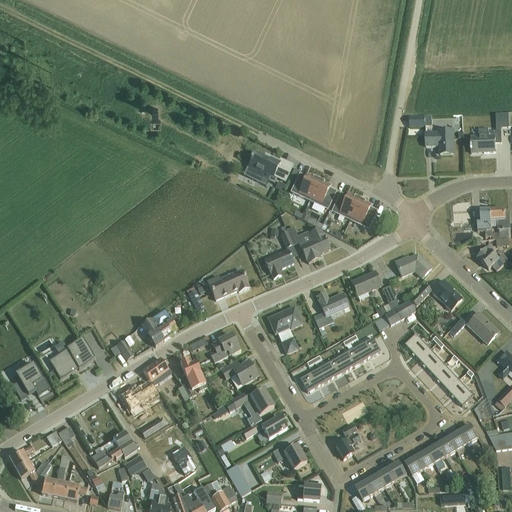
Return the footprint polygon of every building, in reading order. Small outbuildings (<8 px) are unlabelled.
[(509,129),(508,115),(495,115),(496,129),(509,129)] [(432,128),(432,118),(410,119),(410,129),(432,128)] [(496,145),(502,145),(501,132),(494,133),(494,138),(488,138),(488,131),(478,131),(478,138),(471,138),(472,154),(496,153),(496,145)] [(441,156),(454,155),(453,132),(440,133),(440,134),(426,134),(426,148),(440,148),(441,156)] [(251,164),(248,170),(254,173),(251,179),(265,186),(265,188),(266,188),(266,187),(268,183),(274,185),(274,186),(277,179),(285,183),(291,169),(271,159),(270,160),(271,160),(270,162),(255,155),(252,161),(251,160),(250,163),(251,164)] [(292,192),(291,194),(309,202),(314,192),(319,182),(307,177),(306,179),(300,176),(292,192)] [(314,192),(309,202),(327,211),(336,193),(334,192),(329,190),(330,188),(319,182),(314,192)] [(286,187),(278,183),(275,190),(280,192),(281,189),(284,190),(286,187)] [(340,195),(332,213),(350,222),(360,202),(348,196),(347,198),(340,195)] [(299,212),(301,201),(295,199),(293,210),(299,212)] [(360,202),(350,222),(368,231),(377,213),(371,210),(370,209),(371,207),(360,202)] [(309,205),(307,210),(318,215),(320,209),(309,205)] [(511,231),(510,214),(506,214),(505,211),(491,212),(492,222),(498,222),(499,231),(500,231),(500,235),(493,235),(492,235),(493,239),(493,242),(497,242),(509,242),(509,240),(509,231),(511,231)] [(492,235),(492,222),(491,212),(490,212),(480,212),(481,220),(481,224),(479,224),(477,225),(478,229),(478,234),(482,234),(485,234),(485,236),(485,239),(493,239),(492,235)] [(308,218),(306,223),(321,230),(323,226),(308,218)] [(293,247),(288,234),(287,232),(285,227),(281,229),(284,235),(281,237),(287,250),(293,247)] [(294,229),(287,232),(288,234),(293,247),(294,247),(299,245),(307,262),(309,265),(321,260),(320,256),(330,252),(324,238),(320,230),(309,236),(308,233),(298,238),(294,229)] [(279,232),(272,230),(270,237),(278,239),(279,232)] [(504,257),(499,261),(492,253),(494,251),(489,247),(480,256),(484,260),(481,263),(489,271),(492,268),(497,273),(509,262),(504,257)] [(279,272),(294,266),(288,252),(265,262),(271,276),(274,281),(282,277),(279,272)] [(422,281),(425,277),(431,270),(421,260),(419,262),(414,258),(408,261),(408,259),(396,264),(402,278),(414,273),(422,281)] [(219,279),(208,284),(216,302),(238,292),(239,294),(249,289),(245,279),(246,277),(245,274),(243,274),(242,272),(220,282),(219,279)] [(369,299),(367,295),(382,288),(375,274),(351,284),(358,299),(359,303),(369,299)] [(451,312),(462,301),(449,288),(450,287),(444,282),(432,295),(451,312)] [(202,285),(196,287),(199,294),(206,292),(202,285)] [(416,308),(431,293),(425,287),(410,302),(416,308)] [(395,311),(399,309),(390,288),(383,291),(392,313),(395,311)] [(206,311),(196,293),(193,289),(187,293),(189,297),(198,315),(206,311)] [(330,317),(349,309),(343,296),(328,302),(325,295),(317,299),(324,315),(314,319),(319,331),(333,325),(330,317)] [(409,303),(399,309),(395,311),(401,322),(416,313),(409,303)] [(295,309),(268,321),(275,337),(278,335),(289,331),(290,330),(291,332),(302,326),(295,309)] [(379,319),(386,316),(383,310),(377,313),(379,319)] [(395,311),(392,313),(385,317),(385,318),(390,327),(391,328),(401,322),(395,311)] [(154,321),(151,323),(165,342),(174,336),(173,335),(176,332),(176,331),(177,330),(165,313),(154,321)] [(488,346),(498,334),(478,315),(467,327),(488,346)] [(385,318),(375,324),(377,328),(380,333),(390,327),(385,318)] [(454,338),(466,326),(461,321),(449,333),(454,338)] [(165,342),(151,323),(150,322),(142,329),(148,337),(147,337),(155,349),(164,343),(165,342)] [(430,352),(415,336),(404,347),(419,362),(430,352)] [(215,365),(240,351),(232,337),(212,347),(215,353),(210,355),(215,365)] [(298,351),(293,340),(282,345),(281,345),(286,356),(287,356),(298,351)] [(373,340),(354,350),(362,364),(380,354),(373,340)] [(88,353),(89,353),(82,342),(82,343),(79,344),(67,351),(66,351),(67,352),(59,357),(60,360),(50,366),(60,382),(75,373),(74,371),(77,369),(79,372),(95,362),(94,360),(93,361),(88,353)] [(117,348),(127,363),(133,359),(124,344),(117,348)] [(197,344),(190,348),(193,353),(200,350),(197,344)] [(58,346),(51,350),(55,356),(62,352),(58,346)] [(354,350),(336,361),(344,374),(362,364),(354,350)] [(444,367),(430,352),(419,362),(433,378),(444,367)] [(511,358),(507,354),(499,363),(505,370),(499,376),(504,380),(511,371),(511,358)] [(161,361),(143,373),(154,388),(172,376),(161,361)] [(336,361),(318,371),(326,384),(344,374),(336,361)] [(184,364),(180,366),(184,375),(187,382),(189,388),(192,393),(198,390),(199,392),(200,394),(203,392),(207,391),(205,388),(201,378),(195,365),(193,366),(189,368),(187,363),(184,364)] [(237,391),(243,387),(257,379),(249,364),(240,369),(236,364),(222,372),(227,380),(230,379),(237,391)] [(13,387),(12,388),(21,403),(28,398),(29,398),(22,387),(29,383),(35,394),(38,398),(39,398),(38,396),(48,390),(49,392),(50,391),(44,380),(42,381),(40,377),(41,376),(35,365),(20,374),(15,377),(19,384),(13,387)] [(459,382),(444,367),(433,378),(447,393),(459,382)] [(318,371),(299,381),(307,395),(326,384),(318,371)] [(134,387),(142,382),(138,375),(129,380),(134,387)] [(473,398),(459,382),(447,393),(462,409),(473,398)] [(194,394),(189,385),(186,386),(183,388),(190,400),(196,397),(194,394)] [(511,401),(511,387),(498,402),(499,403),(497,404),(504,411),(511,401)] [(178,389),(173,392),(180,402),(184,399),(178,389)] [(134,391),(121,399),(130,415),(140,408),(142,411),(153,405),(143,390),(137,394),(134,391)] [(218,413),(212,417),(215,421),(220,418),(221,418),(229,413),(229,414),(236,410),(245,405),(253,419),(249,422),(253,428),(255,426),(262,422),(259,417),(261,417),(274,408),(264,391),(250,399),(248,400),(245,395),(231,403),(225,407),(217,412),(218,413)] [(477,409),(474,412),(480,422),(483,420),(477,409)] [(269,442),(288,431),(280,418),(262,429),(269,442)] [(509,422),(502,424),(504,432),(511,430),(509,422)] [(182,426),(185,431),(190,428),(186,423),(182,426)] [(253,428),(242,434),(243,434),(246,440),(259,433),(255,426),(253,428)] [(346,439),(357,433),(353,427),(343,433),(346,439)] [(460,435),(468,447),(479,441),(472,428),(460,435)] [(70,429),(59,436),(65,446),(69,444),(70,444),(72,442),(71,440),(75,438),(70,429)] [(239,433),(226,439),(229,445),(241,439),(239,433)] [(56,434),(51,437),(57,446),(59,445),(62,443),(56,434)] [(96,466),(131,444),(125,435),(100,450),(95,453),(98,457),(93,460),(96,466)] [(357,444),(361,441),(357,435),(350,439),(335,448),(344,462),(354,456),(350,449),(354,446),(355,448),(358,446),(357,444)] [(468,447),(460,435),(450,441),(457,453),(468,447)] [(509,452),(507,436),(501,437),(504,453),(509,452)] [(52,449),(57,446),(51,437),(46,440),(52,449)] [(504,453),(501,437),(490,439),(498,454),(504,453)] [(450,441),(439,447),(446,460),(457,453),(450,441)] [(208,450),(203,443),(197,446),(201,454),(208,450)] [(137,454),(131,444),(96,466),(99,470),(115,460),(117,463),(123,458),(125,461),(137,454)] [(294,472),(307,464),(297,448),(289,453),(285,447),(273,454),(278,464),(286,459),(294,472)] [(439,447),(428,454),(435,466),(438,471),(445,467),(442,462),(446,460),(439,447)] [(16,471),(29,464),(25,457),(34,452),(32,449),(10,461),(16,471)] [(220,458),(224,456),(220,449),(216,452),(220,458)] [(183,450),(172,457),(180,470),(184,477),(196,470),(185,452),(183,450)] [(484,450),(479,453),(484,462),(490,458),(484,450)] [(200,455),(206,467),(212,464),(207,452),(200,455)] [(428,454),(417,460),(425,473),(435,466),(428,454)] [(224,456),(220,458),(227,469),(230,467),(224,456)] [(57,484),(54,499),(66,501),(69,486),(61,485),(66,458),(62,457),(57,484)] [(258,462),(260,467),(271,463),(269,458),(258,462)] [(425,473),(417,460),(406,467),(413,479),(425,473)] [(36,476),(29,464),(16,471),(21,481),(29,477),(34,485),(38,480),(48,466),(49,466),(45,463),(36,476)] [(400,465),(389,472),(396,484),(407,478),(400,465)] [(51,468),(48,466),(38,480),(34,485),(44,487),(42,496),(54,499),(57,484),(43,481),(51,468)] [(127,466),(124,468),(130,478),(134,476),(127,466)] [(236,467),(227,473),(230,478),(239,472),(236,467)] [(128,481),(124,469),(118,471),(121,483),(128,481)] [(502,469),(503,491),(511,492),(511,470),(502,469)] [(149,471),(143,475),(148,483),(154,480),(149,471)] [(239,472),(230,478),(233,483),(242,477),(239,472)] [(396,484),(389,472),(378,478),(385,491),(396,484)] [(260,477),(264,484),(270,481),(266,474),(260,477)] [(245,483),(242,477),(233,483),(236,488),(245,483)] [(95,488),(101,485),(98,478),(92,482),(95,488)] [(385,491),(378,478),(367,484),(374,497),(385,491)] [(211,485),(202,490),(209,503),(212,501),(218,511),(224,511),(231,508),(229,506),(237,501),(229,487),(221,492),(216,483),(211,485)] [(245,483),(236,488),(239,494),(248,488),(245,483)] [(374,497),(367,484),(356,490),(363,503),(374,497)] [(153,485),(152,491),(149,503),(153,503),(150,511),(172,511),(171,507),(169,502),(164,494),(160,487),(153,485)] [(88,490),(69,486),(66,501),(77,503),(79,494),(86,496),(88,490)] [(248,488),(239,494),(242,499),(252,493),(248,488)] [(319,504),(320,490),(304,488),(303,496),(298,496),(297,502),(319,504)] [(184,495),(180,498),(188,511),(215,511),(209,503),(202,490),(187,499),(184,495)] [(110,499),(108,510),(119,511),(120,511),(123,499),(124,499),(125,494),(119,493),(118,497),(111,495),(110,499)] [(280,506),(281,496),(267,494),(266,504),(280,506)] [(440,499),(441,507),(466,505),(465,497),(440,499)] [(188,511),(180,498),(172,501),(176,511),(188,511)] [(358,498),(353,502),(359,511),(363,511),(365,511),(358,498)] [(97,507),(99,500),(91,499),(90,506),(97,507)] [(496,499),(496,507),(500,507),(505,508),(506,500),(501,500),(496,499)]
